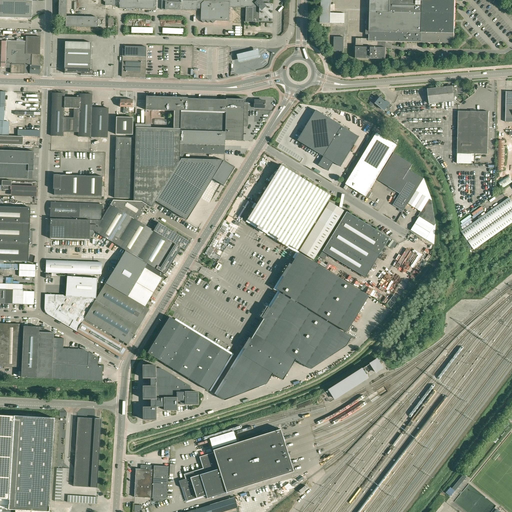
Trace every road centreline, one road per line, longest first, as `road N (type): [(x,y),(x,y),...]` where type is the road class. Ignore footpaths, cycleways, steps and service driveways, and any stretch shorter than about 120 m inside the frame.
road 1 (unclassified): [(125,365),(260,144)]
road 2 (unclassified): [(117,84),(118,39),(279,43),(291,31),(293,0)]
road 3 (unclassified): [(37,315),(48,82)]
road 4 (unclassified): [(405,233),(260,144)]
road 5 (unclassified): [(511,72),(348,84)]
road 6 (unclassified): [(122,406),(0,400)]
